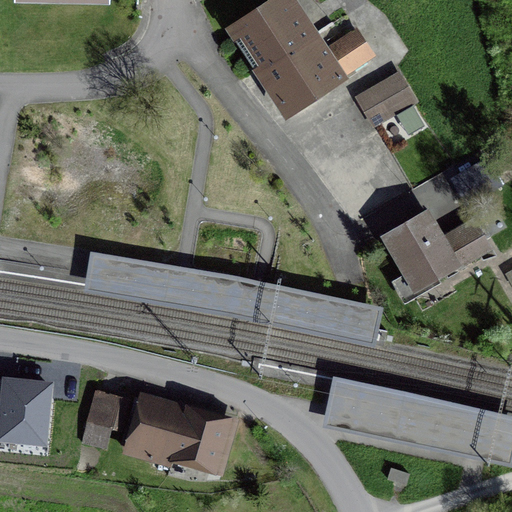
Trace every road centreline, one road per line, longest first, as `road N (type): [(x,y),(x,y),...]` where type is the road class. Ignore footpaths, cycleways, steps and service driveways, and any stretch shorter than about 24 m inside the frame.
road 1 (unclassified): [(0,339),(239,391),(311,440),(356,511)]
road 2 (unclassified): [(171,0),(162,44),(126,72),(79,84),(0,83)]
